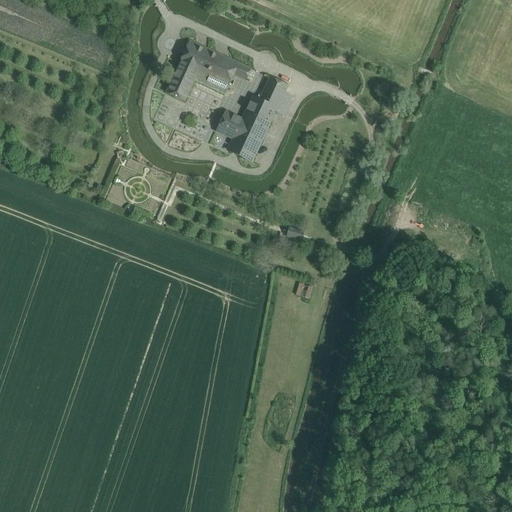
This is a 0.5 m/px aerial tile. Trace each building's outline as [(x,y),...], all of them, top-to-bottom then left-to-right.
[(239,64),(190,41),(166,93),(185,101),(194,81),(225,96),(234,76),(239,64)] [(251,69),(239,64),(234,76),(246,81),(251,69)] [(270,78),(259,102),(276,109),(287,86),(270,78)] [(234,139),(229,151),(252,161),(276,109),(259,102),(253,99),(243,121),(234,139)] [(243,121),(225,113),(217,131),(234,139),(243,121)] [(302,232),(290,229),(288,237),(300,240),(302,232)] [(295,294),(308,298),(313,287),(299,282),(295,294)]
